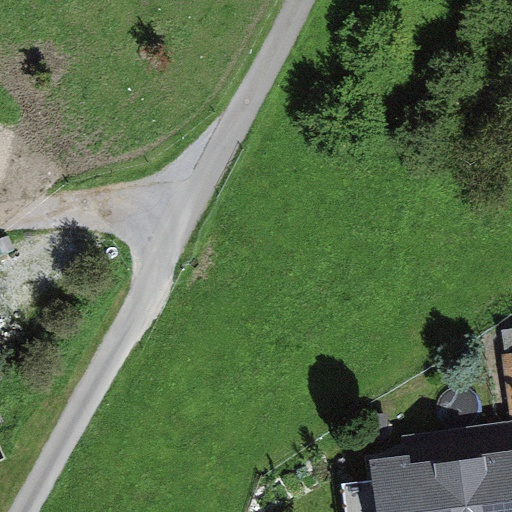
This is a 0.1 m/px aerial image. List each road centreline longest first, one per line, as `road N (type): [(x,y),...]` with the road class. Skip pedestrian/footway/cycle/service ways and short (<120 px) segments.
road 1 (track): [(300,0),(233,132),(164,227),(144,294),(27,511)]
road 2 (track): [(0,217),(125,210),(164,227)]
